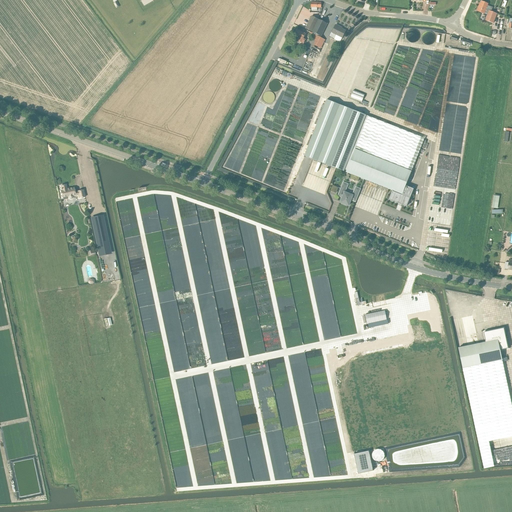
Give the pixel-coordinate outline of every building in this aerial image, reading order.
[(479,6),(477,11),(484,14),(484,13),(488,14),(486,20),(493,23),(497,14),(491,12),(493,7),(490,6),(487,5),(488,4),(486,3),(481,1),(480,6),(479,6)] [(311,16),(306,29),(312,32),(318,19),(311,16)] [(321,36),(327,24),(318,19),(312,32),(321,36)] [(331,32),(329,36),(334,39),(336,35),(342,38),(346,31),(340,28),(341,27),(336,25),(332,32),(331,32)] [(300,42),(303,44),(305,40),(303,39),(305,34),(298,30),(296,35),(299,37),(297,41),(298,41),(298,42),(299,43),(300,42)] [(319,37),(315,45),(321,48),(325,40),(319,37)] [(353,90),(351,98),(362,102),(365,95),(353,90)] [(346,172),(393,191),(389,200),(398,204),(398,205),(401,206),(402,205),(406,207),(413,189),(406,186),(407,181),(424,138),(368,116),(326,100),(304,156),(346,172)] [(339,194),(343,196),(340,203),(349,206),(351,200),(355,202),(360,189),(356,187),(352,195),(345,192),(348,184),(343,183),(339,194)] [(61,191),(62,196),(62,197),(68,196),(68,197),(68,198),(69,198),(69,199),(70,199),(71,199),(72,199),(72,198),(73,198),(73,197),(73,196),(78,195),(79,198),(85,197),(83,190),(77,191),(77,192),(75,192),(74,188),(67,189),(66,185),(61,186),(62,191),(61,191)] [(332,185),(330,191),(336,193),(338,187),(332,185)] [(103,216),(91,219),(94,234),(97,249),(99,257),(111,254),(110,246),(103,216)] [(431,228),(428,247),(442,249),(443,241),(439,241),(439,236),(444,236),(444,234),(438,233),(438,231),(436,230),(435,232),(432,232),(433,229),(431,228)] [(384,310),(365,315),(367,325),(387,320),(384,310)] [(498,340),(458,348),(469,397),(477,434),(481,453),(491,451),(489,441),(511,436),(511,406),(508,388),(503,364),(502,360),(498,340)] [(369,451),(354,454),(358,474),(373,471),(369,451)]
